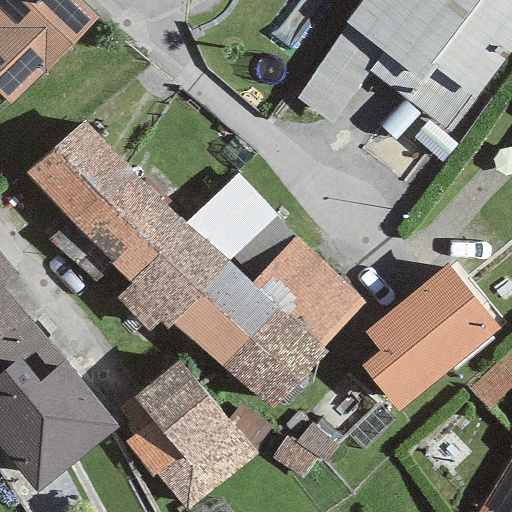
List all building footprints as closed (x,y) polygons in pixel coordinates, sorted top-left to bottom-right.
[(96,18),(77,0),(0,0),(0,103),(3,100),(9,106),(96,18)] [(449,132),(511,49),(511,0),(363,0),(345,24),(295,98),(328,124),(369,71),(449,132)] [(186,222),(83,118),(24,176),(130,283),(115,298),(149,331),(159,321),(166,329),(171,324),(229,265),(226,262),(186,222)] [(226,262),(276,215),(237,175),(186,222),(226,262)] [(248,284),(295,238),(276,215),(226,262),(229,265),(248,284)] [(363,302),(295,238),(248,284),(229,265),(171,324),(269,413),(325,355),(319,349),(363,302)] [(0,288),(3,287),(17,277),(0,255),(0,288)] [(397,415),(500,330),(448,265),(364,333),(380,351),(360,367),(397,415)] [(0,375),(45,340),(3,287),(0,288),(0,375)] [(118,430),(45,340),(0,375),(0,450),(36,495),(118,430)] [(511,385),(511,349),(468,389),(487,408),(511,385)] [(133,433),(124,441),(152,479),(157,474),(186,511),(257,454),(253,450),(227,418),(179,362),(115,409),(133,433)] [(236,407),(227,418),(253,450),(270,427),(236,407)] [(337,444),(309,425),(296,444),(316,458),(323,463),(337,444)] [(302,478),(316,458),(296,444),(286,437),(272,457),(302,478)] [(511,511),(511,456),(478,511),(511,511)]
